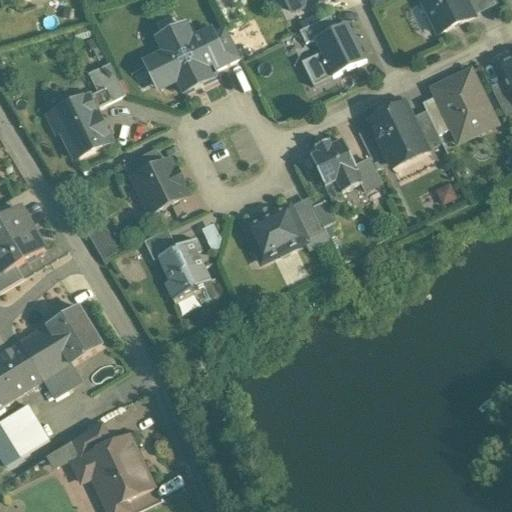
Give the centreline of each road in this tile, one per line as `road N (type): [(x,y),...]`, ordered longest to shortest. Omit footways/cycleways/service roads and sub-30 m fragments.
road 1 (residential): [(0,111),(151,367),(206,511)]
road 2 (residential): [(232,163),(511,27)]
